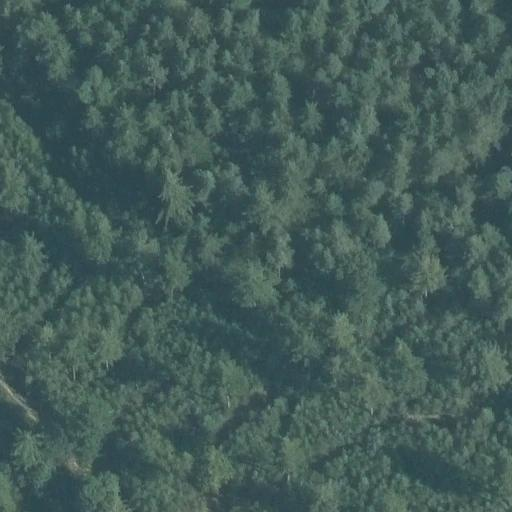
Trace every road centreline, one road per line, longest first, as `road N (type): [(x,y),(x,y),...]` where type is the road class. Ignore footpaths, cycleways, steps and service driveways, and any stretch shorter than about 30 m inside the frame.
road 1 (track): [(511,174),(373,0)]
road 2 (track): [(0,377),(123,511)]
